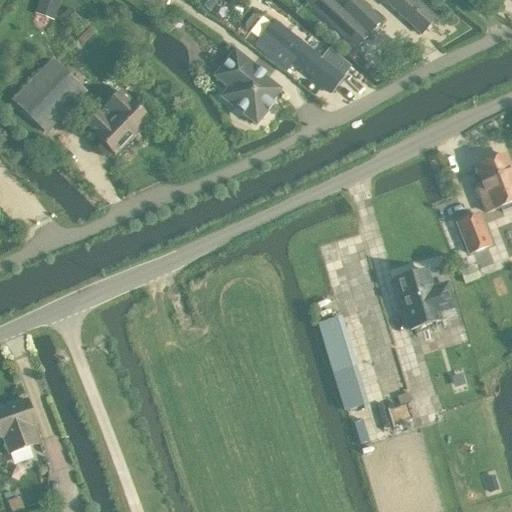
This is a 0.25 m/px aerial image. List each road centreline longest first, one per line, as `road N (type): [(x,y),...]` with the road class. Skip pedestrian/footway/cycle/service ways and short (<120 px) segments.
road 1 (unclassified): [(511,29),(254,157),(0,266)]
road 2 (unclassified): [(0,334),(511,103)]
